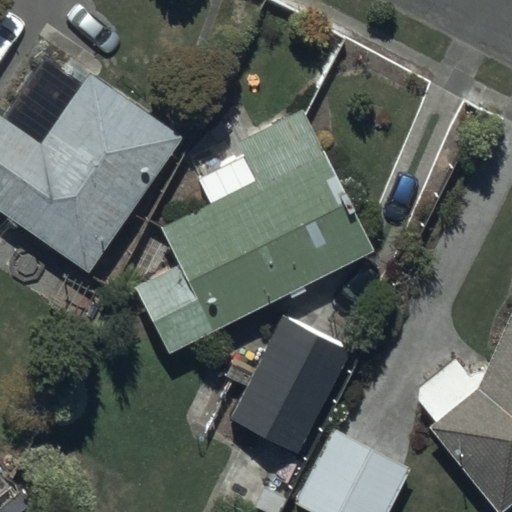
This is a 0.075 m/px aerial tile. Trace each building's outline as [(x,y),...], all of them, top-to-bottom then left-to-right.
[(0,114),(0,207),(89,270),(186,132),(93,66),(79,86),(44,61),(5,118),(0,114)] [(372,249),(302,107),(236,142),(245,159),(199,183),(210,204),(161,229),(179,264),(134,287),(168,353),(372,249)] [(505,511),(511,506),(511,314),(483,377),(479,372),(469,381),(454,363),(418,392),(417,405),(433,425),(428,430),(493,511),(505,511)] [(351,350),(282,317),(229,421),(297,456),(351,350)] [(385,511),(408,471),(332,430),(292,502),(310,511),(385,511)]
